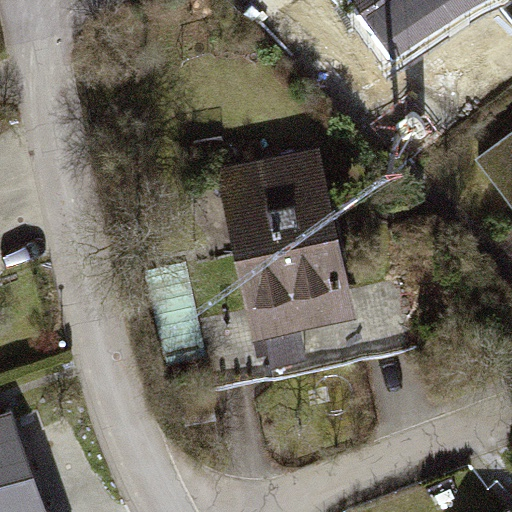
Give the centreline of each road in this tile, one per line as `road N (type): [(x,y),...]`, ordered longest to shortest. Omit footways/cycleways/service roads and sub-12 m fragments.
road 1 (residential): [(168,511),(114,402),(36,0)]
road 2 (residential): [(261,0),(511,264)]
road 3 (residential): [(511,428),(291,511)]
